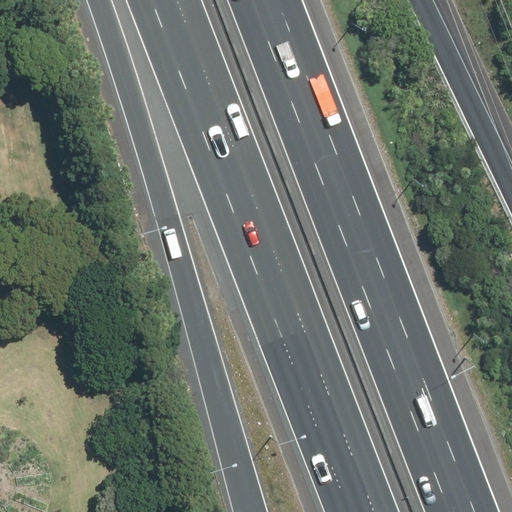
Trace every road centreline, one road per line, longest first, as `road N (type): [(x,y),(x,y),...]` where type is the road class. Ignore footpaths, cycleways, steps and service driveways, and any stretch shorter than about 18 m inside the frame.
road 1 (motorway): [(251,0),(448,511)]
road 2 (motorway): [(373,511),(176,0)]
road 3 (motorway): [(253,511),(99,0)]
road 4 (motorway): [(437,0),(511,152)]
